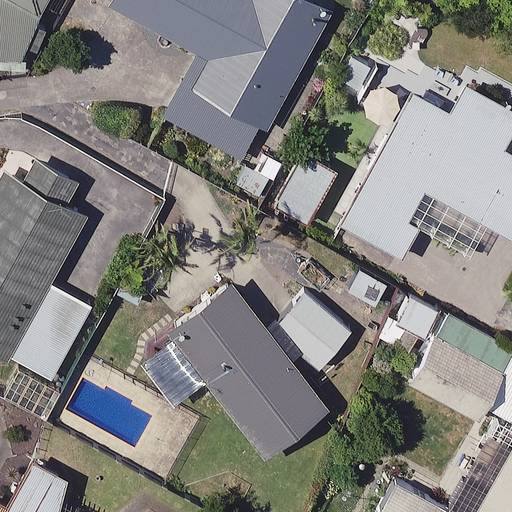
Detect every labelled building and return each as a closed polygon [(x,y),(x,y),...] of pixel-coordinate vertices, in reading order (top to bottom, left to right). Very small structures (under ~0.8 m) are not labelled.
[(0,0),(0,47),(29,49),(31,15),(39,0),(0,0)] [(165,104),(240,145),(256,114),(265,119),(329,0),(328,0),(117,0),(198,43),(165,104)] [(337,211),(400,244),(417,212),(411,209),(426,180),(511,225),(511,223),(511,141),(501,136),(511,114),(511,99),(461,72),(451,91),(412,71),(337,211)] [(335,157),(301,138),(272,192),(306,211),(335,157)] [(85,206),(5,163),(0,170),(0,342),(51,370),(92,294),(50,271),(85,206)] [(323,393),(223,268),(163,315),(132,340),(169,387),(200,362),(263,441),(323,393)] [(350,325),(306,279),(273,310),(317,357),(350,325)] [(437,300),(401,280),(376,327),(412,346),(437,300)] [(511,339),(444,304),(408,373),(475,408),(483,394),(511,409),(511,339)] [(511,511),(511,418),(489,407),(462,463),(445,454),(433,478),(392,457),(364,511),(511,511)] [(46,511),(70,469),(29,448),(5,493),(0,490),(0,511),(46,511)]
